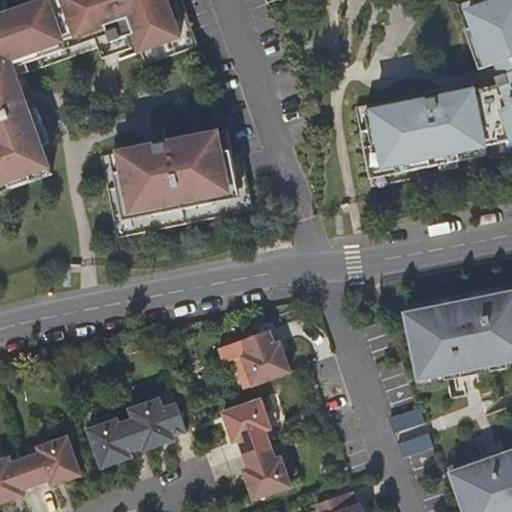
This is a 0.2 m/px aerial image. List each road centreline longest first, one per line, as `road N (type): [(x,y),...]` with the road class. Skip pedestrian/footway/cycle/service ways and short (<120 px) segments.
road 1 (residential): [(324,268),(0,333)]
road 2 (residential): [(409,511),(324,268)]
road 3 (residential): [(511,231),(324,268)]
